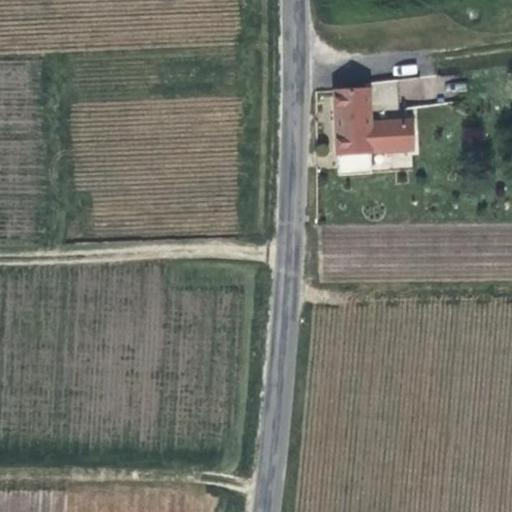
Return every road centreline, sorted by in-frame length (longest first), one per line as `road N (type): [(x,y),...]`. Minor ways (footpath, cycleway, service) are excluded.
road 1 (tertiary): [(294,0),(291,251),(270,511)]
road 2 (track): [(0,257),(291,251)]
road 3 (track): [(0,475),(202,477),(273,489)]
